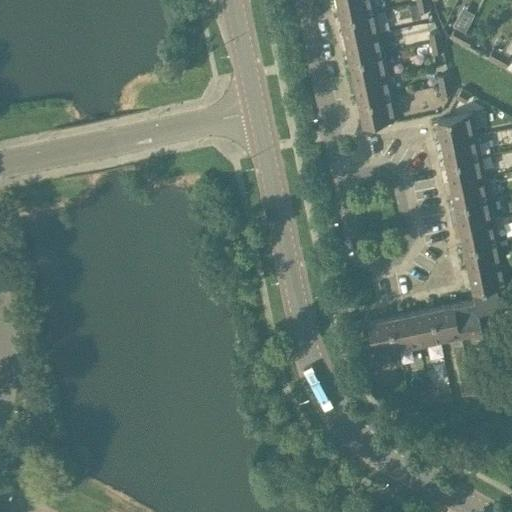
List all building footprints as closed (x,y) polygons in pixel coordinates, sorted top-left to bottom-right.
[(338,0),(342,17),(376,9),(374,0),(338,0)] [(429,0),(419,0),(417,1),(419,11),(431,8),(429,0)] [(342,17),(346,38),(380,31),(376,9),(342,17)] [(456,25),(451,35),(460,41),(465,30),(456,25)] [(440,30),(429,32),(431,42),(442,40),(440,30)] [(469,46),(475,35),(465,30),(460,41),(469,46)] [(346,38),(351,59),(385,52),(380,31),(346,38)] [(511,50),(511,33),(503,51),(497,61),(506,66),(511,56),(510,55),(511,50)] [(442,40),(431,42),(433,52),(444,50),(442,40)] [(497,61),(503,51),(494,46),(488,56),(497,61)] [(351,59),(355,80),(389,73),(385,52),(351,59)] [(451,82),(449,72),(438,74),(440,84),(451,82)] [(355,80),(360,102),(394,94),(389,73),(355,80)] [(430,76),(432,84),(439,83),(437,74),(430,76)] [(442,94),(453,92),(451,82),(440,84),(442,94)] [(467,101),(472,91),(462,86),(456,96),(467,101)] [(394,94),(360,102),(364,123),(398,116),(394,94)] [(472,111),(447,116),(438,118),(443,140),(477,133),(472,111)] [(443,140),(447,161),(481,154),(477,133),(443,140)] [(452,182),(486,175),(481,154),(447,161),(452,182)] [(452,182),(456,204),(490,196),(486,175),(452,182)] [(495,218),(490,196),(456,204),(461,225),(495,218)] [(461,225),(465,246),(499,239),(495,218),(461,225)] [(504,260),(499,239),(465,246),(470,267),(504,260)] [(470,267),(474,288),(508,281),(504,260),(470,267)] [(511,303),(511,299),(508,281),(474,288),(476,298),(477,298),(479,310),(480,310),(511,303)] [(484,332),(480,310),(479,310),(477,298),(476,298),(455,302),(462,336),(484,332)] [(441,341),(462,336),(455,302),(434,307),(441,341)] [(441,341),(434,307),(412,311),(419,345),(441,341)] [(412,311),(391,315),(398,349),(419,345),(412,311)] [(376,354),(398,349),(391,315),(369,320),(370,324),(363,325),(366,338),(373,336),(376,354)] [(481,369),(491,374),(497,363),(487,358),(481,369)] [(481,379),(471,381),(473,392),(484,390),(481,379)] [(462,394),(473,392),(471,381),(460,383),(462,394)] [(441,399),(439,388),(429,390),(431,401),(441,399)] [(429,390),(419,392),(421,403),(431,401),(429,390)]
